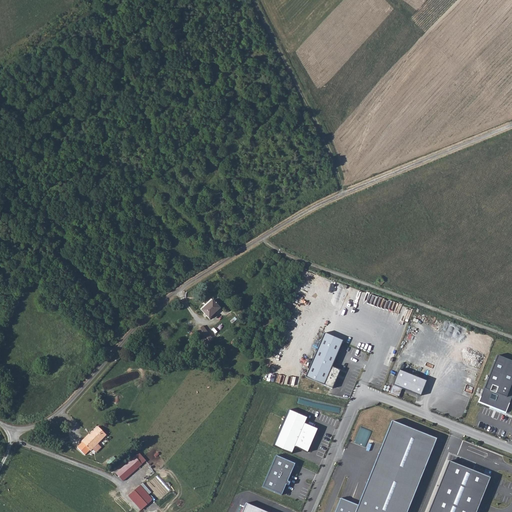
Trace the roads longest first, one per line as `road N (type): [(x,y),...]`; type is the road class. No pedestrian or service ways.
road 1 (unclassified): [(511,125),(309,208),(166,299),(48,419),(26,429),(0,422)]
road 2 (unclassified): [(511,448),(367,395),(356,400),(308,511)]
road 3 (track): [(261,237),(296,258),(511,337)]
road 4 (track): [(346,191),(259,0)]
